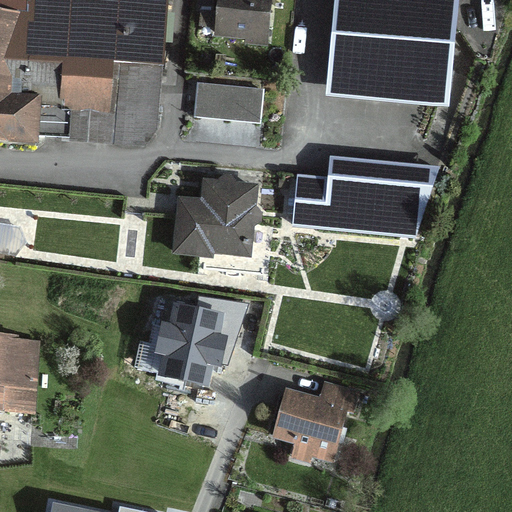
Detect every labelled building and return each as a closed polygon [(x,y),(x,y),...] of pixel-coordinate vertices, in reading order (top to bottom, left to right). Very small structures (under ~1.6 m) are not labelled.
[(45,108),(43,108),(43,105),(62,107),(62,110),(66,110),(63,141),(143,147),(153,132),(163,0),(70,0),(69,24),(0,19),(0,136),(24,139),(24,137),(43,139),(45,108)] [(218,0),(217,15),(199,13),(197,31),(215,33),(215,35),(245,38),(245,43),(264,45),(268,0),(218,0)] [(338,54),(336,80),(439,90),(447,7),(375,0),(343,0),(341,33),(333,32),(331,54),(338,54)] [(261,92),(197,86),(193,118),(258,125),(261,92)] [(211,186),(204,185),(202,206),(179,203),(174,254),(199,256),(201,239),(235,242),(237,243),(237,246),(246,246),(246,243),(248,243),(249,227),(253,227),(258,223),(259,215),(255,211),(251,210),(253,190),(232,188),(232,184),(228,179),(222,179),(217,183),(217,187),(211,186)] [(428,189),(402,187),(329,180),(328,185),(296,182),(295,194),(293,216),(292,226),(411,238),(428,189)] [(285,216),(293,216),(295,194),(287,193),(285,216)] [(163,378),(207,387),(220,319),(176,310),(163,378)] [(0,412),(29,414),(35,344),(0,341),(0,412)] [(349,414),(354,394),(326,387),(321,404),(287,395),(275,439),(311,448),(309,456),(329,461),(342,412),(349,414)]
